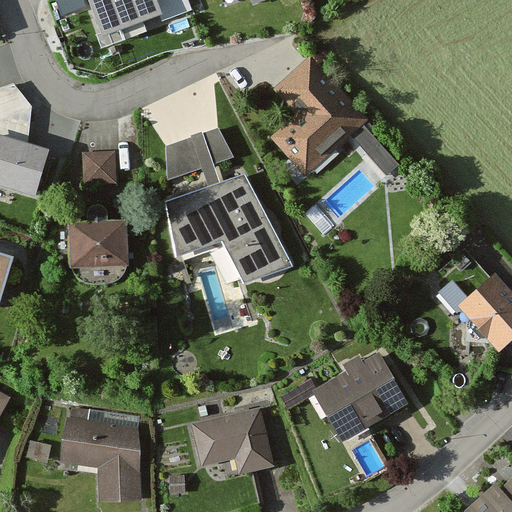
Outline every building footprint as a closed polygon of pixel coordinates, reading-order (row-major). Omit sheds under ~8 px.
[(87,0),(104,43),(161,21),(162,26),(192,14),(186,0),(87,0)] [(364,120),(306,55),(268,89),(291,115),(266,137),(302,177),(364,120)] [(0,116),(27,106),(7,82),(0,84),(0,116)] [(216,129),(162,146),(164,182),(199,169),(205,186),(163,202),(172,256),(217,240),(236,282),(289,264),(243,174),(217,182),(209,165),(231,158),(216,129)] [(44,149),(0,135),(0,185),(30,195),(44,149)] [(112,152),(79,153),(80,183),(112,182),(112,152)] [(119,220),(63,223),(65,267),(121,264),(119,220)] [(0,290),(10,256),(0,253),(0,290)] [(458,296),(467,282),(451,271),(442,285),(458,296)] [(511,330),(511,299),(485,271),(451,303),(493,348),(511,330)] [(403,403),(373,352),(308,391),(338,442),(403,403)] [(255,409),(187,425),(197,466),(230,458),(234,476),(269,468),(255,409)] [(135,426),(63,417),(55,462),(96,466),(96,498),(134,499),(135,426)] [(458,511),(511,511),(511,480),(504,488),(493,477),(476,494),(458,511)]
